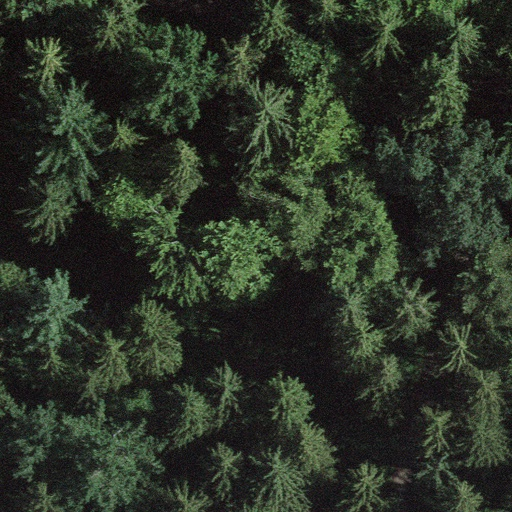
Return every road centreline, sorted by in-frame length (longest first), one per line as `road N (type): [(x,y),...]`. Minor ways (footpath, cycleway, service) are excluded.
road 1 (track): [(403,511),(494,69)]
road 2 (track): [(177,0),(511,74)]
